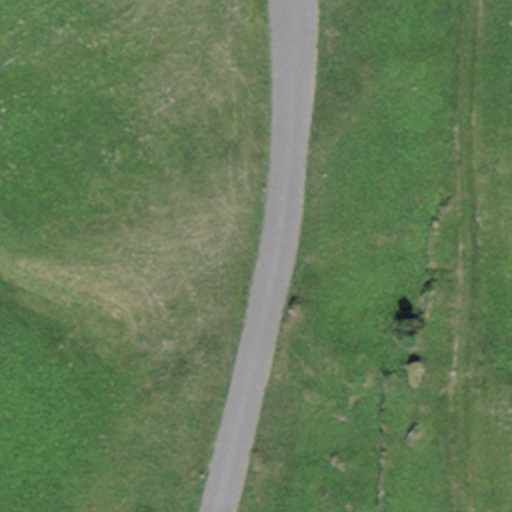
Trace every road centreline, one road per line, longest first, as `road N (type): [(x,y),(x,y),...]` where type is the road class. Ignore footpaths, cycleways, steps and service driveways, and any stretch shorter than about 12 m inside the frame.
road 1 (tertiary): [(295,0),(295,225),(236,511)]
road 2 (track): [(487,0),(476,298),(463,395),(473,511)]
